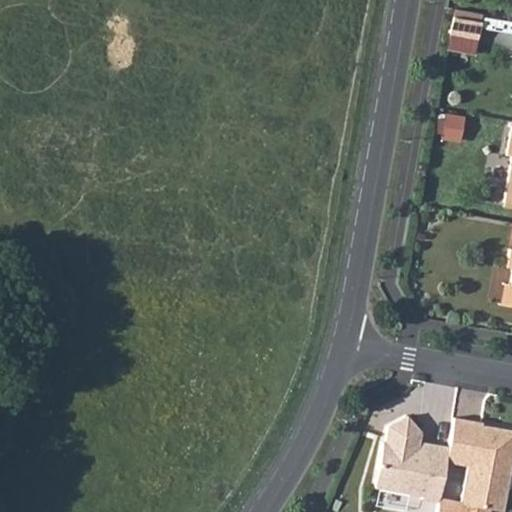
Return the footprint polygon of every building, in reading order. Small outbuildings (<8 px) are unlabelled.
[(480,21),(451,16),(448,34),(477,39),(480,21)] [(511,120),(506,154),(511,155),(502,204),(511,206),(511,120)] [(511,284),(508,284),(502,283),(498,303),(511,305),(511,284)] [(437,497),(447,446),(427,443),(426,450),(416,448),(419,432),(405,415),(387,425),(384,441),(381,441),(373,486),(420,495),(420,498),(437,501),(437,497)] [(480,421),(452,416),(444,461),(466,465),(460,501),(445,498),(442,511),(487,511),(488,508),(501,510),(505,488),(501,487),(502,479),(507,476),(511,448),(511,429),(480,424),(480,421)] [(437,497),(437,501),(434,511),(442,511),(445,498),(437,497)]
